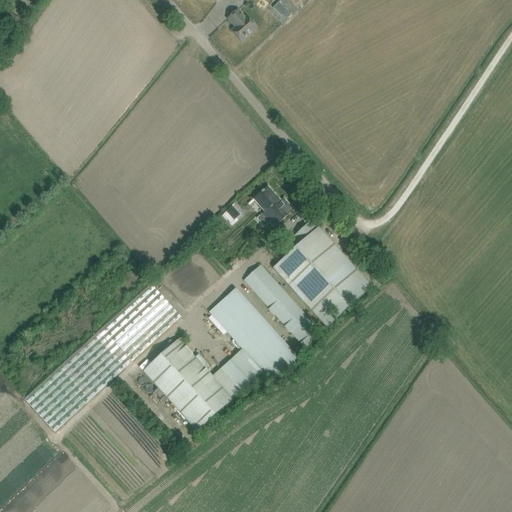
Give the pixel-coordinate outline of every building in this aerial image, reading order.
[(246,19),(238,10),(228,19),(236,27),(232,31),(242,41),(257,28),(247,17),(246,19)] [(274,227),(293,210),(287,203),(284,206),(268,188),(264,191),(264,190),(261,192),(262,193),(254,200),(265,212),(258,219),(265,226),(269,222),(274,227)] [(327,328),(372,287),(318,227),(317,228),(311,221),(293,237),(300,244),(273,268),(327,328)] [(318,329),(261,266),(244,281),(301,344),(318,329)] [(181,318),(151,285),(25,399),(55,432),(181,318)] [(270,380),(295,358),(234,291),(209,313),(270,380)] [(198,431),(251,383),(231,361),(213,377),(179,340),(144,371),(198,431)]
